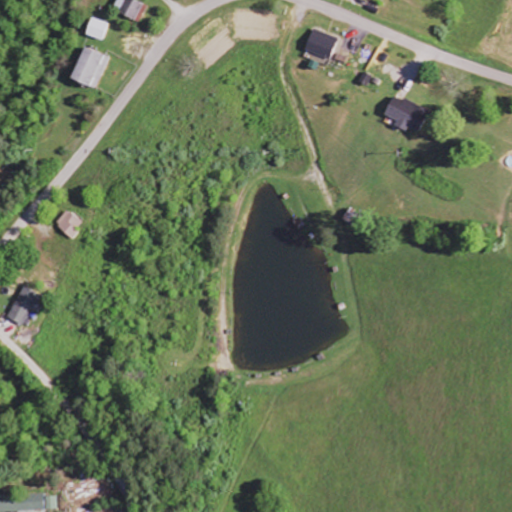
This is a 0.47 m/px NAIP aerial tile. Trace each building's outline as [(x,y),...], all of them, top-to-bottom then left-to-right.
[(142,23),(150,7),(135,0),(119,0),(115,11),(142,23)] [(105,41),(111,24),(94,18),(88,36),(105,41)] [(342,40),(316,29),(308,50),(333,61),(342,40)] [(97,90),(112,59),(86,47),(72,79),(97,90)] [(362,83),(371,87),(376,77),(367,73),(362,83)] [(421,133),(431,111),(404,98),(403,101),(394,97),(386,115),(399,121),(397,127),(408,132),(409,128),(421,133)] [(87,225),(70,211),(57,226),(74,240),(87,225)] [(41,296),(25,287),(7,318),(23,327),(41,296)] [(0,496),(0,511),(46,511),(47,511),(58,511),(58,496),(0,496)]
